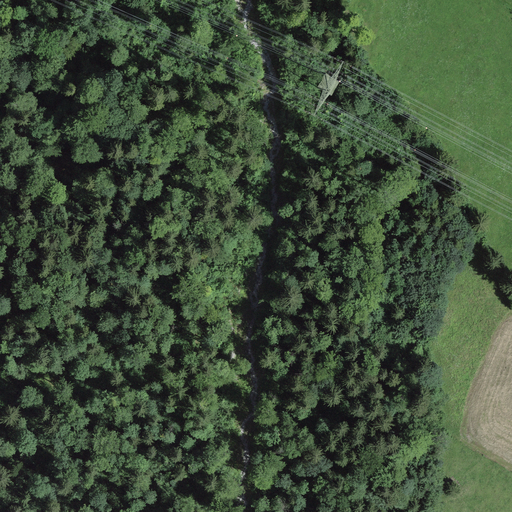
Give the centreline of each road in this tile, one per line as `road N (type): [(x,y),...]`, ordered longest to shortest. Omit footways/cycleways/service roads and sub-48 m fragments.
road 1 (track): [(206,303),(43,377),(0,363)]
road 2 (track): [(64,511),(57,475),(28,430),(5,366)]
